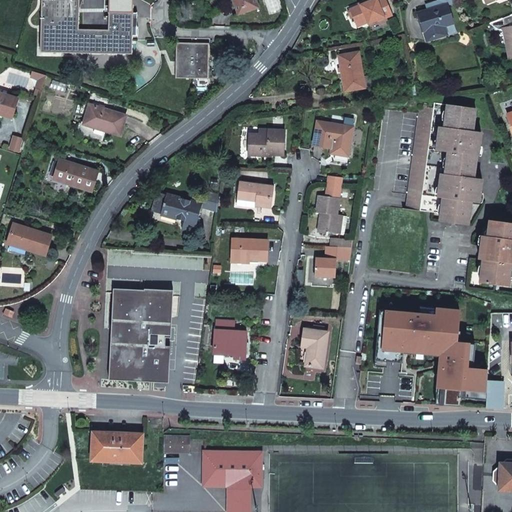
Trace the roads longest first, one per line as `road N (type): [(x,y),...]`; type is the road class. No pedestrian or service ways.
road 1 (unclassified): [(60,352),(66,297),(116,195),(140,165),(261,66),(297,16)]
road 2 (residential): [(302,166),(264,413)]
road 3 (primary): [(54,399),(264,413)]
road 4 (primary): [(341,416),(511,421)]
road 5 (residential): [(395,117),(359,278)]
road 6 (residential): [(359,278),(341,416)]
road 7 (residential): [(359,278),(443,288),(450,237)]
